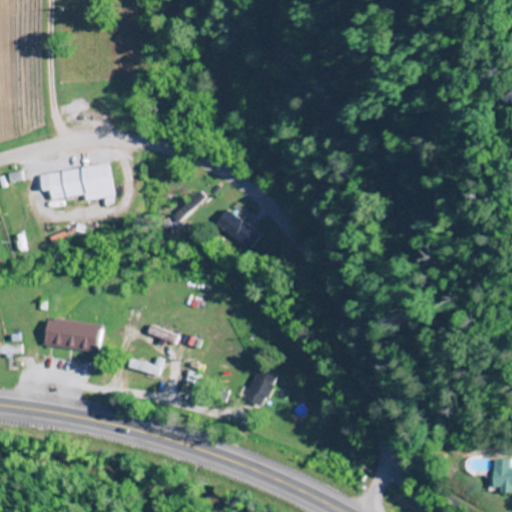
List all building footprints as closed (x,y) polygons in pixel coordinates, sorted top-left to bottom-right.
[(88,196),(88,201),(118,197),(114,166),(52,173),(55,200),(88,196)] [(24,226),(11,191),(2,194),(14,229),(24,226)] [(217,226),(253,250),(263,234),(227,210),(217,226)] [(103,353),(106,328),(51,321),(48,346),(103,353)] [(163,370),(132,359),(130,367),(160,378),(163,370)] [(245,400),(264,410),(280,377),(261,367),(245,400)] [(511,490),(511,461),(501,462),(504,492),(511,490)]
